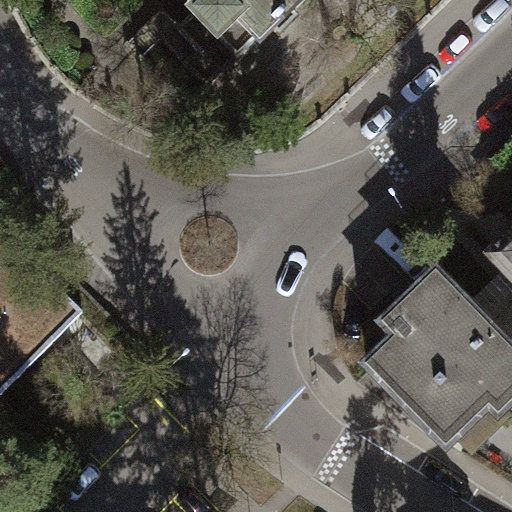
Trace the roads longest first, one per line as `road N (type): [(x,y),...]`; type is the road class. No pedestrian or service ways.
road 1 (residential): [(191,315),(451,110),(511,52)]
road 2 (residential): [(429,511),(320,441),(191,315)]
road 3 (residential): [(191,315),(0,81)]
